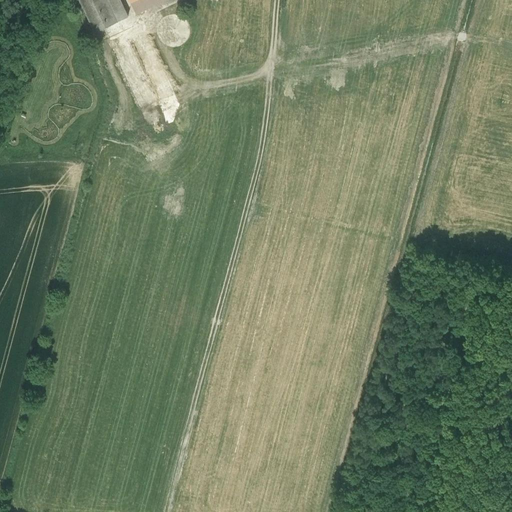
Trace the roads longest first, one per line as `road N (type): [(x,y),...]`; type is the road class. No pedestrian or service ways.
road 1 (track): [(277,0),(266,133),(165,511)]
road 2 (track): [(492,46),(451,37),(271,73)]
